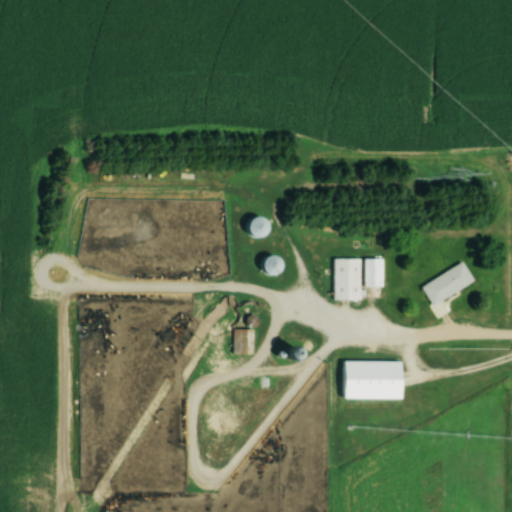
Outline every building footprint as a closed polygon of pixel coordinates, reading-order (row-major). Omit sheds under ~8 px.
[(251,219),(250,237),(265,238),(265,220),(251,219)] [(281,273),(279,258),(263,259),(265,275),(281,273)] [(332,301),(360,301),(360,260),(332,260),(332,301)] [(364,260),(364,287),(382,287),(382,260),(364,260)] [(433,307),(474,281),(462,262),(421,287),(433,307)] [(253,330),(234,330),(234,355),(253,355),(253,330)] [(341,399),(403,399),(403,362),(341,362),(341,399)]
